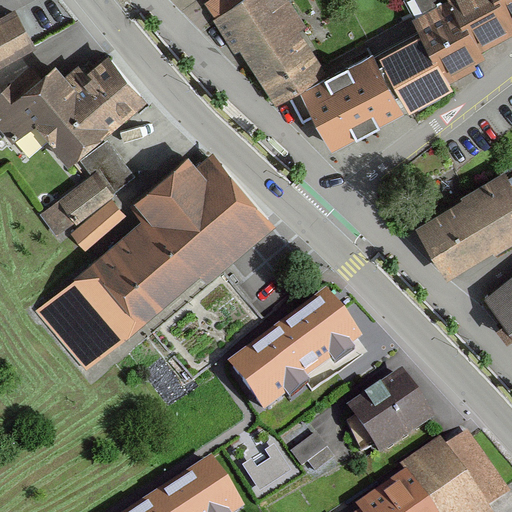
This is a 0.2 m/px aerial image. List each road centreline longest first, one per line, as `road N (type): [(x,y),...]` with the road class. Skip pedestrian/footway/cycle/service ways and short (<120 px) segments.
road 1 (tertiary): [(310,223),(94,0)]
road 2 (tertiary): [(511,435),(310,223)]
road 3 (residential): [(149,0),(343,194)]
road 4 (residential): [(511,66),(343,194)]
road 5 (residential): [(343,194),(453,300)]
